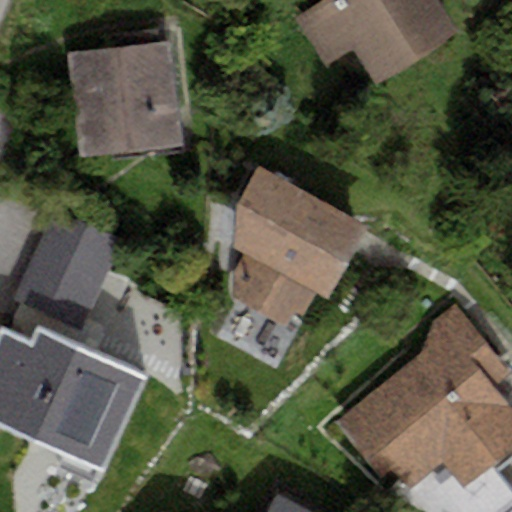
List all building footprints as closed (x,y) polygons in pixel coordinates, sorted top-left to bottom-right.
[(437,0),(320,0),(290,19),(323,70),(355,49),(375,81),(456,30),(437,0)] [(169,42),(65,53),(76,157),(180,146),(169,42)] [(366,226),(256,166),(235,204),(232,249),(242,254),(233,271),(231,299),(286,327),(293,314),(302,319),(315,293),(327,300),(366,226)] [(123,243),(53,211),(13,300),(82,329),(123,243)] [(423,353),(334,423),(379,479),(392,471),(398,479),(381,494),(417,511),(511,511),(511,488),(497,470),(511,457),(511,370),(454,304),(432,322),(423,353)] [(144,377),(36,327),(29,342),(0,328),(0,424),(100,471),(144,377)] [(308,511),(275,495),(266,511),(308,511)]
